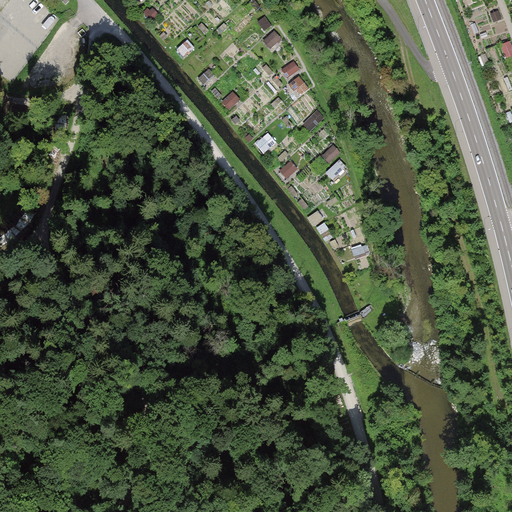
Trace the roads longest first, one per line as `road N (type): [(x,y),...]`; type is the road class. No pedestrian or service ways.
road 1 (track): [(78,91),(93,60),(91,7),(182,107),(328,333),(383,511)]
road 2 (track): [(108,511),(150,432),(148,406),(124,353),(43,250),(78,91)]
road 3 (track): [(404,34),(417,107),(511,418)]
road 4 (secondary): [(511,265),(425,0)]
road 5 (track): [(0,430),(37,438),(83,511)]
